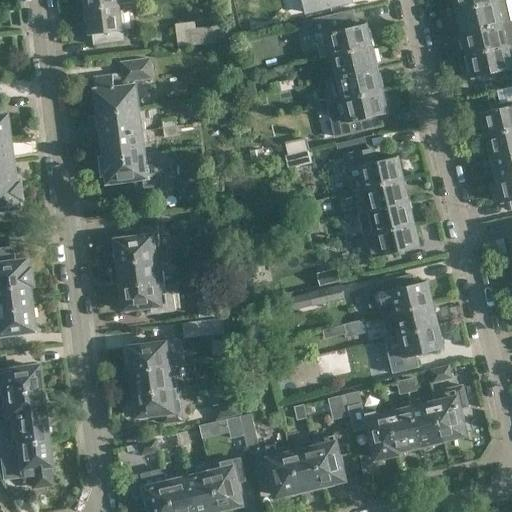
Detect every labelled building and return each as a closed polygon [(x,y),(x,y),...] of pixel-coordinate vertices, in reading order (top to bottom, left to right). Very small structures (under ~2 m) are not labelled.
[(120,4),(119,0),(85,0),(86,8),(120,4)] [(454,0),(457,10),(496,1),(495,0),(454,0)] [(462,32),(501,23),(511,20),(511,19),(507,0),(500,0),(496,1),(457,10),(462,32)] [(120,4),(86,8),(91,44),(110,42),(109,38),(124,37),(123,30),(120,4)] [(265,30),(282,26),(278,10),(261,14),(265,30)] [(358,27),(355,12),(307,23),(309,31),(309,33),(311,35),(312,37),(314,37),(317,38),(322,60),(333,57),(373,48),(368,25),(358,27)] [(468,55),(507,46),(501,23),(462,32),(468,55)] [(226,26),(185,31),(187,48),(233,42),(232,38),(227,38),(226,26)] [(511,45),(507,46),(468,55),(474,77),(484,74),(486,82),(511,76),(511,45)] [(339,78),(378,69),(373,48),(333,57),(339,78)] [(100,114),(138,109),(134,80),(153,77),(150,59),(123,63),(125,77),(114,78),(114,77),(96,79),(100,114)] [(344,101),(383,92),(378,69),(339,78),(344,101)] [(283,92),(296,88),(294,80),(281,83),(283,92)] [(511,86),(500,90),(502,102),(504,107),(482,113),(487,135),(511,129),(511,86)] [(296,88),(283,92),(285,100),(298,97),(296,88)] [(383,92),(344,101),(349,123),(389,114),(383,92)] [(141,132),(139,120),(138,109),(100,114),(103,137),(141,132)] [(163,129),(176,127),(175,118),(162,120),(163,129)] [(176,127),(163,129),(164,139),(177,137),(176,127)] [(492,156),(511,151),(511,129),(487,135),(492,156)] [(143,154),(142,145),(141,132),(103,137),(106,159),(143,154)] [(7,139),(0,139),(0,162),(10,162),(7,139)] [(290,155),(310,150),(308,139),(287,143),(290,155)] [(356,190),(357,190),(404,179),(399,156),(375,162),(372,148),(345,154),(349,169),(350,169),(354,190),(356,190)] [(310,150),(290,155),(290,157),(287,157),(290,170),(314,164),(310,150)] [(498,179),(511,175),(511,151),(492,156),(498,179)] [(160,184),(158,175),(156,153),(143,154),(106,159),(108,181),(146,177),(147,186),(160,184)] [(10,162),(0,162),(0,185),(13,184),(10,162)] [(511,175),(498,179),(503,202),(510,200),(511,206),(511,175)] [(206,176),(185,179),(187,193),(208,190),(206,176)] [(359,212),(359,213),(410,201),(404,179),(357,190),(361,212),(359,212)] [(0,209),(16,208),(13,184),(0,185),(0,209)] [(410,201),(359,213),(364,235),(414,222),(410,201)] [(189,207),(191,221),(215,219),(213,204),(189,207)] [(307,226),(321,223),(319,214),(305,217),(307,226)] [(420,246),(414,222),(364,235),(369,257),(420,246)] [(321,223),(307,226),(309,235),(323,232),(321,223)] [(119,264),(155,260),(154,248),(160,247),(159,236),(158,236),(157,227),(141,229),(143,238),(116,242),(119,264)] [(0,287),(26,284),(23,261),(7,263),(4,248),(0,248),(0,287)] [(122,288),(165,282),(163,272),(157,273),(155,260),(119,264),(122,288)] [(201,266),(202,277),(218,275),(217,264),(201,266)] [(321,287),(342,282),(339,269),(318,274),(321,287)] [(382,304),(384,314),(433,303),(428,281),(415,283),(413,274),(377,282),(378,285),(367,288),(371,307),(382,304)] [(165,282),(122,288),(125,311),(151,307),(152,315),(176,312),(174,292),(166,293),(165,282)] [(26,284),(0,287),(0,310),(29,307),(26,284)] [(343,285),(310,293),(313,306),(346,299),(343,285)] [(199,304),(201,320),(229,316),(227,301),(199,304)] [(390,336),(402,334),(438,325),(433,303),(384,314),(390,336)] [(29,307),(0,310),(0,333),(32,330),(29,307)] [(185,337),(225,332),(223,318),(183,323),(185,337)] [(438,325),(402,334),(404,345),(393,348),(396,359),(443,348),(438,325)] [(324,331),(326,341),(348,335),(346,326),(324,331)] [(132,370),(169,366),(167,353),(173,352),(172,341),(129,347),(132,370)] [(40,388),(37,366),(0,370),(0,393),(2,393),(40,388)] [(169,366),(132,370),(135,393),(172,389),(178,388),(176,377),(170,378),(169,366)] [(434,383),(453,378),(450,366),(431,371),(434,383)] [(384,368),(344,377),(347,391),(387,381),(384,368)] [(406,381),(410,394),(418,393),(415,379),(406,381)] [(401,396),(410,394),(406,381),(398,383),(401,396)] [(444,440),(466,434),(460,409),(472,406),(467,385),(432,394),(435,403),(444,440)] [(40,388),(2,393),(3,406),(0,406),(0,416),(43,412),(40,388)] [(173,401),(172,389),(135,393),(138,417),(181,411),(179,400),(173,401)] [(367,415),(362,393),(342,397),(347,416),(352,415),(356,431),(370,428),(378,460),(401,454),(391,414),(379,416),(378,412),(367,415)] [(347,416),(342,397),(330,400),(335,419),(347,416)] [(411,402),(422,445),(444,440),(435,403),(422,406),(420,399),(411,402)] [(414,447),(422,445),(411,402),(402,404),(404,411),(391,414),(401,454),(413,451),(414,447)] [(235,403),(213,408),(217,422),(228,419),(238,417),(235,403)] [(304,406),(295,408),(298,421),(307,419),(304,406)] [(43,412),(0,416),(0,444),(5,444),(30,441),(31,445),(46,442),(43,412)] [(241,416),(248,446),(260,444),(253,413),(241,416)] [(235,449),(248,446),(241,416),(238,417),(228,419),(235,449)] [(179,434),(182,446),(190,444),(187,433),(179,434)] [(159,451),(182,446),(179,434),(157,440),(159,451)] [(312,440),(322,485),(346,480),(335,435),(312,440)] [(141,455),(159,451),(157,440),(139,444),(141,455)] [(301,490),(322,485),(312,440),(303,442),(305,450),(292,453),(301,490)] [(31,445),(30,441),(5,444),(9,471),(19,470),(21,481),(31,480),(31,483),(35,486),(44,485),(49,479),(47,465),(49,465),(46,442),(31,445)] [(276,445),(259,449),(268,487),(275,485),(278,496),(301,490),(292,453),(290,446),(277,449),(276,445)] [(211,467),(212,472),(221,509),(243,504),(233,461),(211,467)] [(210,511),(221,509),(212,472),(200,475),(199,469),(188,472),(197,511),(210,511)] [(174,511),(197,511),(188,472),(166,477),(174,511)] [(174,511),(166,477),(143,482),(142,474),(127,478),(132,500),(147,496),(150,511),(174,511)]
